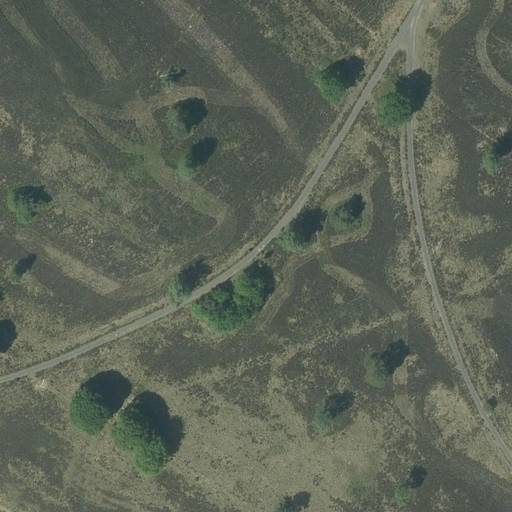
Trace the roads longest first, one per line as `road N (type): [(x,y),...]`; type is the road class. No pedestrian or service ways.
road 1 (track): [(0,381),(166,311),(263,244),(306,190),(409,21)]
road 2 (track): [(511,463),(463,374),(422,247),(410,175),(409,21)]
